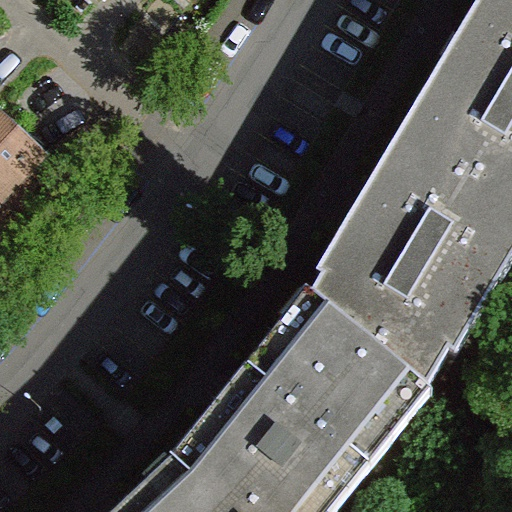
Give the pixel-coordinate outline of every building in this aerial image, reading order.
[(511,0),(487,0),(401,141),(511,207),(511,0)] [(0,201),(27,172),(44,154),(0,111),(0,201)] [(323,284),(312,300),(428,394),(448,359),(456,362),(511,268),(511,207),(401,141),(319,281),(323,284)] [(58,200),(27,172),(0,201),(0,255),(4,259),(58,200)] [(309,297),(173,464),(224,511),(339,511),(433,398),(428,394),(312,300),(309,297)] [(224,511),(173,464),(121,511),(224,511)]
